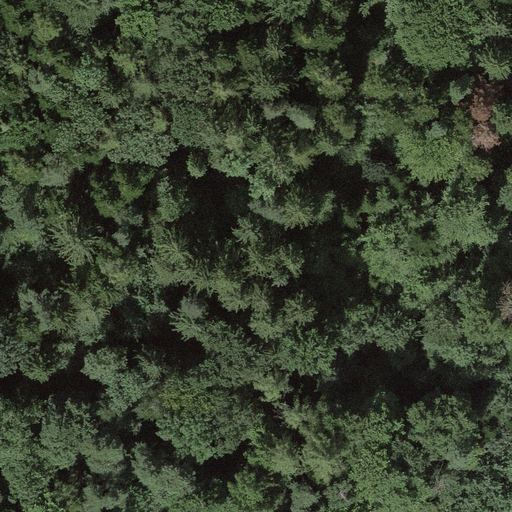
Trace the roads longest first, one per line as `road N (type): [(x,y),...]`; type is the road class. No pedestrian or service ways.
road 1 (track): [(0,500),(115,430),(511,369)]
road 2 (track): [(511,82),(391,0)]
